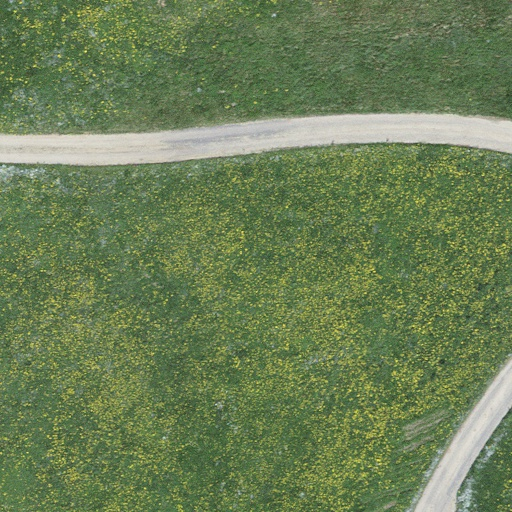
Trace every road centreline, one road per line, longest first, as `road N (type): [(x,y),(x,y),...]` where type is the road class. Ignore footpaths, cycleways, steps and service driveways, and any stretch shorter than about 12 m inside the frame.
road 1 (track): [(0,144),(130,146),(420,126),(511,135)]
road 2 (track): [(511,379),(427,511)]
